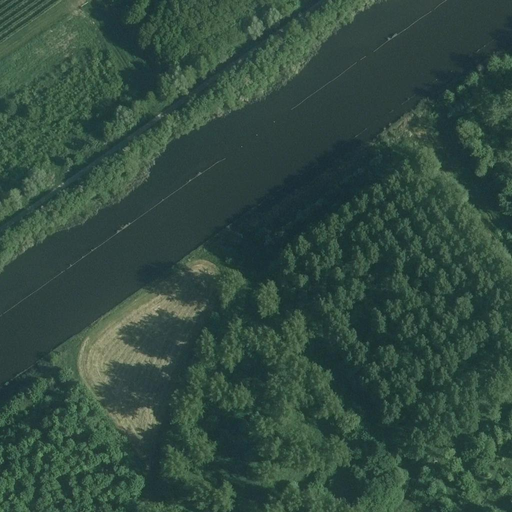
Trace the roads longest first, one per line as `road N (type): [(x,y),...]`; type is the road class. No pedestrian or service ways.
road 1 (track): [(140,511),(197,332),(178,288)]
road 2 (track): [(511,260),(416,126)]
